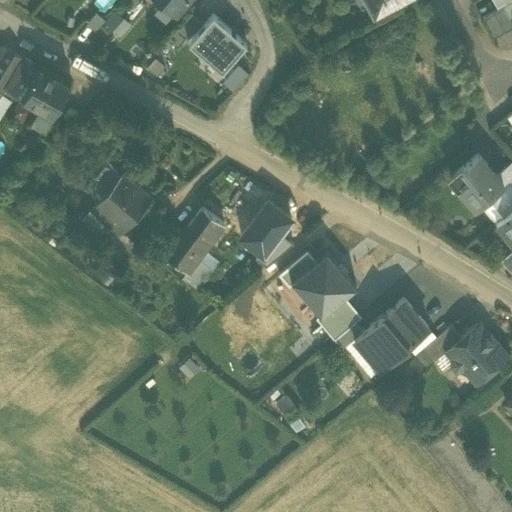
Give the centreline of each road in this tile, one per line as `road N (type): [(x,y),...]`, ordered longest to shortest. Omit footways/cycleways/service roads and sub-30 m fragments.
road 1 (residential): [(511,307),(225,137)]
road 2 (residential): [(225,137),(0,21)]
road 3 (residential): [(254,0),(289,55),(225,137)]
